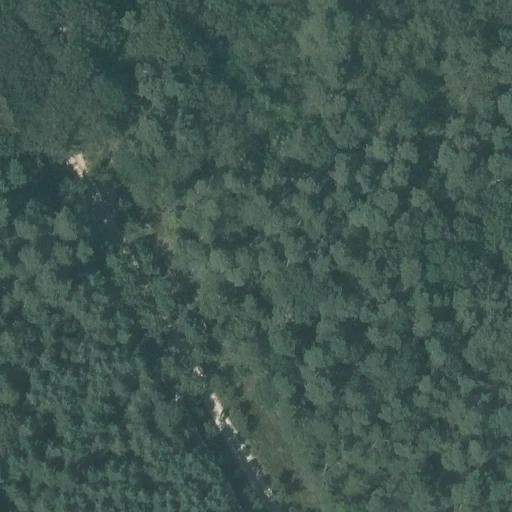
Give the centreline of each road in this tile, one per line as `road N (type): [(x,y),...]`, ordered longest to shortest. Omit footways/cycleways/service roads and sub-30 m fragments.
road 1 (track): [(9,0),(68,142),(272,511)]
road 2 (track): [(0,121),(238,511)]
